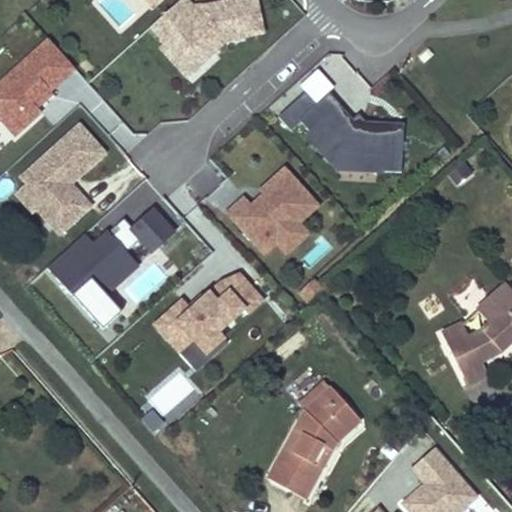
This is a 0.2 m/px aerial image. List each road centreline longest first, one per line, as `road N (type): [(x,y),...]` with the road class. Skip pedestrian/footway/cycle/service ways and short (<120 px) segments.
road 1 (residential): [(188,511),(0,297)]
road 2 (residential): [(325,11),(173,159)]
road 3 (residential): [(325,11),(348,30),(381,34),(431,0)]
